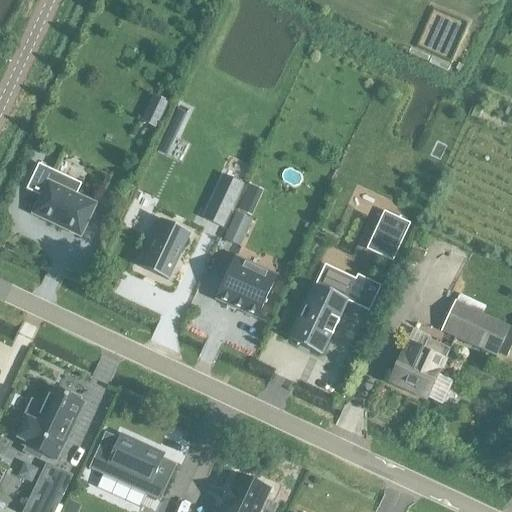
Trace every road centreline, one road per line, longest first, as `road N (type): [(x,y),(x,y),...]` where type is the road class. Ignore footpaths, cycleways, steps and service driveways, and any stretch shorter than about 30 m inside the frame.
road 1 (unclassified): [(476,511),(0,291)]
road 2 (unclassified): [(51,0),(0,111)]
